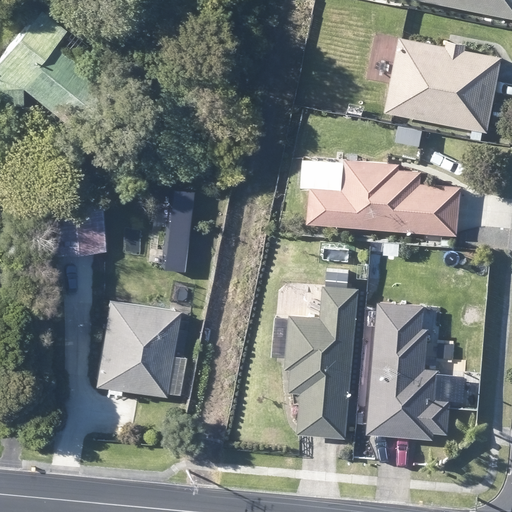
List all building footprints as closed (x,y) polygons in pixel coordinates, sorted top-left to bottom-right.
[(511,17),(511,0),(424,0),(483,12),(506,17),(511,17)] [(14,85),(69,130),(103,88),(64,57),(73,46),(51,29),(54,25),(40,14),(22,16),(0,44),(0,102),(16,100),(14,85)] [(462,24),(418,16),(415,30),(460,38),(462,24)] [(460,42),(444,39),(442,39),(441,44),(393,35),(391,44),(388,62),(379,110),(466,127),(483,130),(498,55),(459,48),(460,42)] [(373,122),(372,137),(385,137),(385,122),(373,122)] [(76,160),(74,136),(58,137),(59,162),(76,160)] [(393,167),(394,161),(339,157),(339,159),(337,189),(304,186),(303,188),(301,222),(424,231),(452,233),(456,184),(449,184),(415,181),(415,169),(393,167)] [(315,174),(319,182),(327,182),(331,175),(327,167),(319,167),(315,174)] [(94,249),(100,249),(96,199),(39,203),(43,253),(55,253),(94,249)] [(179,252),(182,227),(164,225),(161,250),(179,252)] [(344,396),(354,285),(317,282),(315,314),(285,312),(283,337),(280,365),(286,366),(284,388),(289,389),(297,389),(294,419),(293,432),(341,436),(341,427),(344,396)] [(169,307),(100,297),(97,297),(96,306),(92,340),(86,383),(120,388),(158,393),(162,365),(170,307),(169,307)] [(415,327),(417,310),(418,304),(372,300),(371,306),(370,325),(361,430),(364,430),(418,435),(428,435),(428,430),(442,431),(444,398),(431,397),(434,370),(434,368),(418,367),(421,327),(415,327)]
